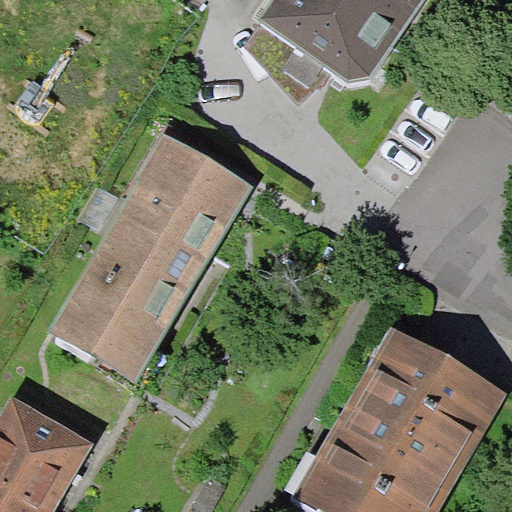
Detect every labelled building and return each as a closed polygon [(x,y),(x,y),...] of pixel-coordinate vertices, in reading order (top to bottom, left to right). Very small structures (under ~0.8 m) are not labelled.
[(294,0),(275,25),(372,97),(445,0),(294,0)] [(100,78),(12,56),(0,103),(0,158),(74,178),(100,78)] [(57,339),(150,395),(261,212),(168,156),(57,339)] [(302,511),(303,511),(447,511),(501,408),(387,349),(302,511)] [(59,511),(93,456),(14,409),(0,431),(0,511),(59,511)]
